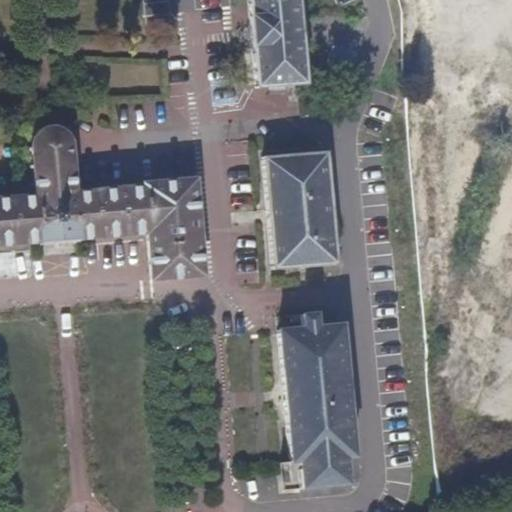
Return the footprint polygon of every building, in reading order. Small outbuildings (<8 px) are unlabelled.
[(304,89),(296,0),(247,0),(250,26),(255,92),(304,89)] [(511,0),(444,0),(450,44),(511,13),(511,0)] [(0,251),(148,243),(150,285),(204,279),(193,183),(141,185),(141,192),(76,194),(69,142),(58,130),(42,131),(33,135),(30,143),(34,199),(0,201),(0,251)] [(326,155),(259,161),(268,274),(335,269),(326,155)] [(300,330),(275,334),(287,465),(276,467),(279,497),(348,488),(347,463),(355,459),(342,329),(319,330),(316,316),(298,318),(300,330)] [(511,400),(496,402),(498,435),(511,434),(511,400)]
